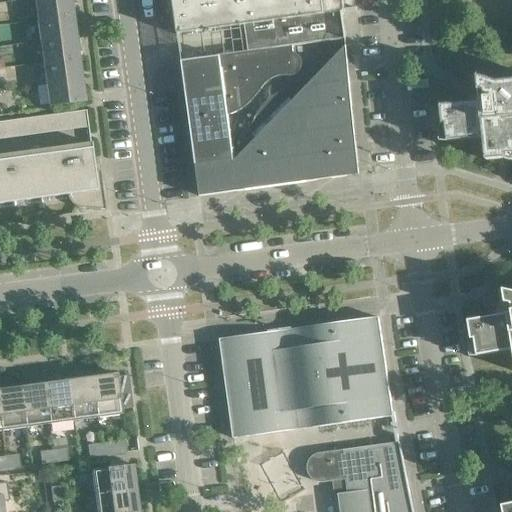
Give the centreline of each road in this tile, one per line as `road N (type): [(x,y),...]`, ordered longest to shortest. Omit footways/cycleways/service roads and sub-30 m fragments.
road 1 (unclassified): [(124,0),(162,278)]
road 2 (residential): [(415,242),(460,511)]
road 3 (tertiary): [(162,278),(415,242)]
road 4 (residential): [(389,0),(415,242)]
road 5 (unclassified): [(162,278),(194,511)]
road 6 (tertiary): [(0,300),(162,278)]
